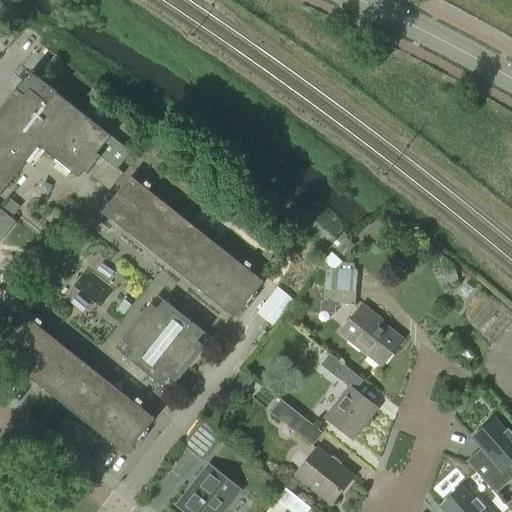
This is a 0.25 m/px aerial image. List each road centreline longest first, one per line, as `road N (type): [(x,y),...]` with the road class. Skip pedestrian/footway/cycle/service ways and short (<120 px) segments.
road 1 (track): [(511,175),(396,92),(368,82),(271,0)]
road 2 (unclassified): [(374,511),(376,504),(408,500),(433,434),(413,405),(430,357)]
road 3 (secondary): [(511,81),(353,0)]
road 4 (unclassified): [(124,511),(0,413)]
